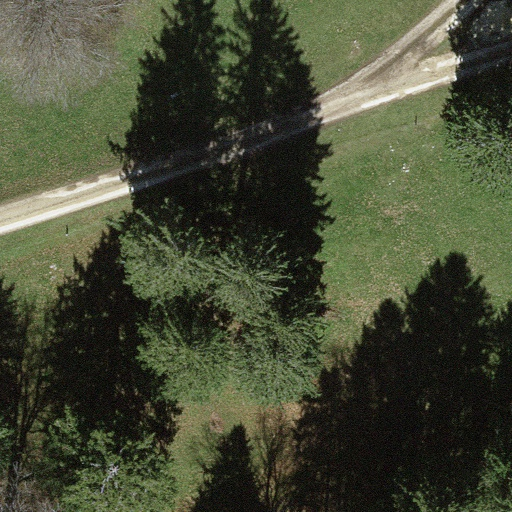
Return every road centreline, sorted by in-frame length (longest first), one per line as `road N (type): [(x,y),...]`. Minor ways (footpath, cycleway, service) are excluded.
road 1 (track): [(511,71),(344,109),(0,226)]
road 2 (track): [(344,109),(468,0)]
